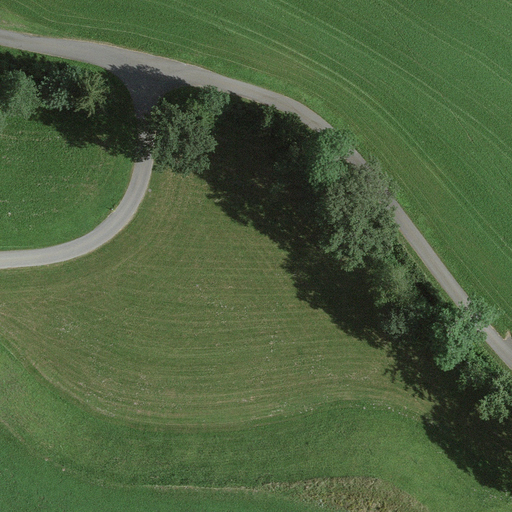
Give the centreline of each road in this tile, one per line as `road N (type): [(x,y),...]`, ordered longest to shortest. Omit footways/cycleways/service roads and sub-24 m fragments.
road 1 (track): [(127,63),(289,109),(318,127),(366,175),(511,359)]
road 2 (unclassified): [(0,259),(67,251),(117,221),(141,179),(147,115),(127,63),(0,37)]
